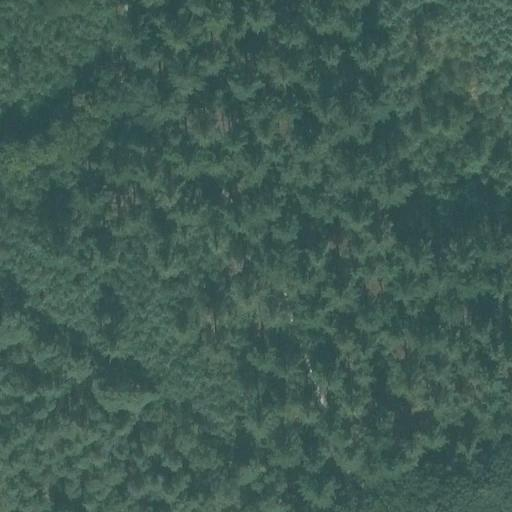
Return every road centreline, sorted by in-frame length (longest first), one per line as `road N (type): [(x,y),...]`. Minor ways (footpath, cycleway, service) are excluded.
road 1 (track): [(96,83),(205,150),(358,496)]
road 2 (track): [(511,458),(358,496)]
